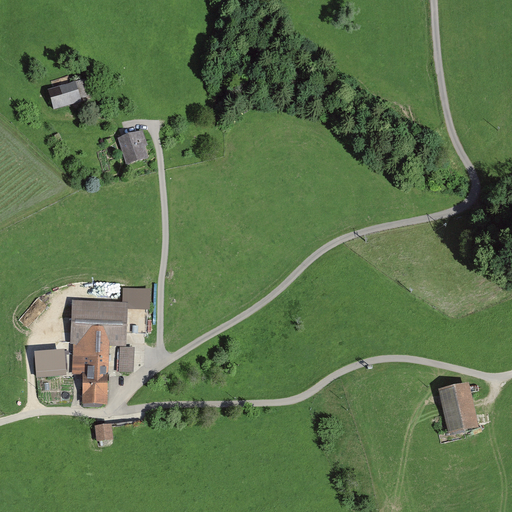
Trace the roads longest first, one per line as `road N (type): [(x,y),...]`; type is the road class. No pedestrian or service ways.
road 1 (track): [(112,410),(289,401),(367,361),(411,358),(486,376),(511,374)]
road 2 (track): [(149,122),(161,146),(162,365)]
road 3 (track): [(32,413),(33,341),(68,294),(82,294)]
